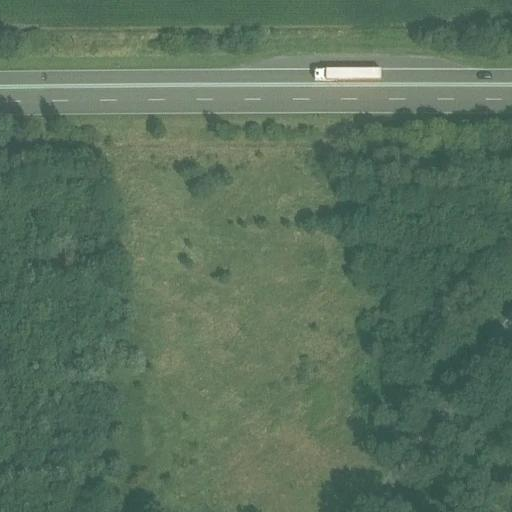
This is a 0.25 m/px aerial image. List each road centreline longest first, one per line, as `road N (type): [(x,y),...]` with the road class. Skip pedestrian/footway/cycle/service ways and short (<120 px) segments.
road 1 (trunk): [(0,92),(511,88)]
road 2 (unclassified): [(511,325),(370,511)]
